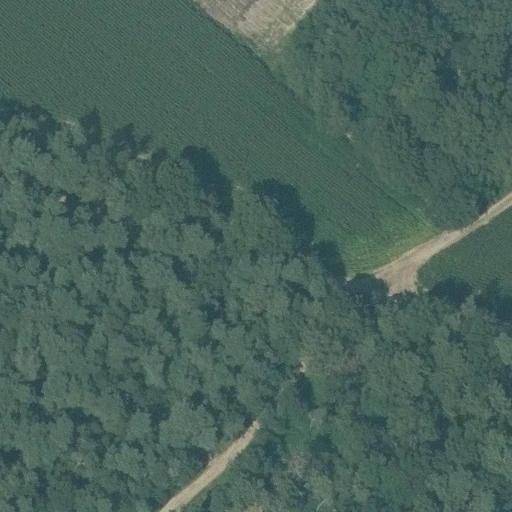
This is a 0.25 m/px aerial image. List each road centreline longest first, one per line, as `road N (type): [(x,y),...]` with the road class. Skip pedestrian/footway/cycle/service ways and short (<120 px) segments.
road 1 (track): [(0,188),(360,285)]
road 2 (track): [(154,511),(180,488),(305,270)]
road 3 (track): [(360,285),(511,183)]
road 4 (track): [(360,285),(511,329)]
